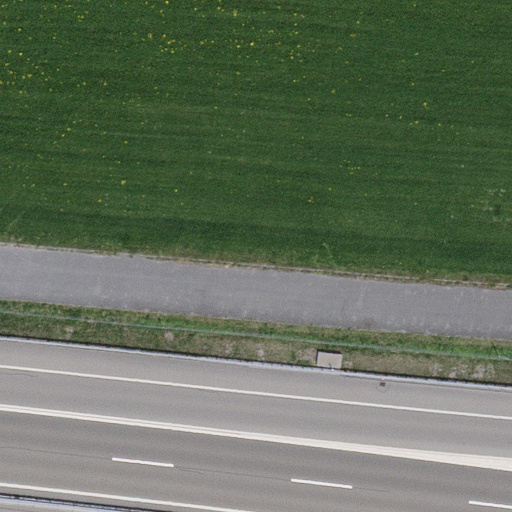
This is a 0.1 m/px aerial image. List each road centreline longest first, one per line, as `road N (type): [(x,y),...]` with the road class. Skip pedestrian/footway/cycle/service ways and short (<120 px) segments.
road 1 (motorway): [(511,507),(0,446)]
road 2 (motorway): [(511,444),(0,423)]
